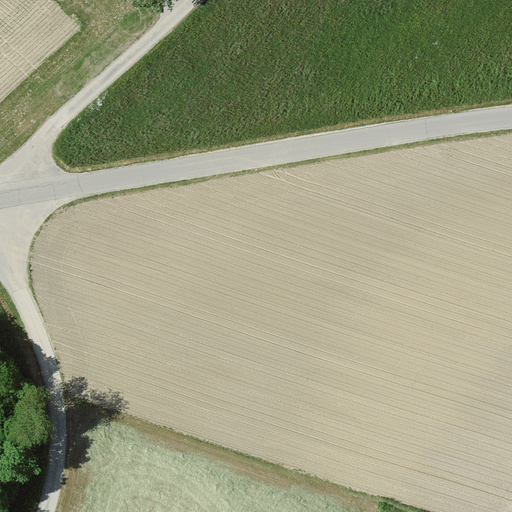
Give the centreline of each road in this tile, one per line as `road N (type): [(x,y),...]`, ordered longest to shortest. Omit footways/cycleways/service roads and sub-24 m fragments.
road 1 (unclassified): [(0,197),(511,117)]
road 2 (track): [(0,192),(14,163),(185,0)]
